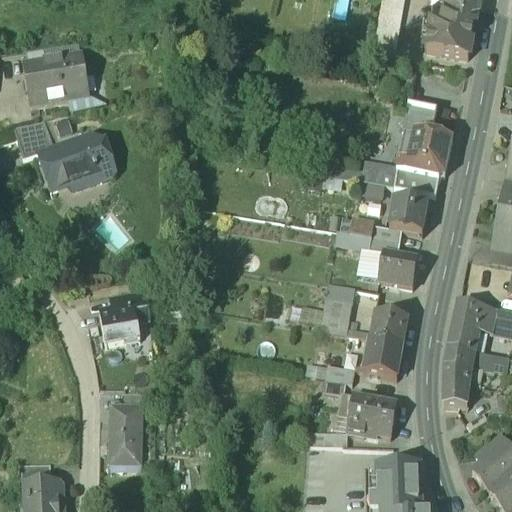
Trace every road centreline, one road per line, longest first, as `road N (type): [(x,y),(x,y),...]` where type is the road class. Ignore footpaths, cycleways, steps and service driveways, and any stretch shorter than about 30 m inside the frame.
road 1 (secondary): [(504,0),(426,344),(422,406),(451,511)]
road 2 (residential): [(0,220),(64,325),(87,391),(88,511)]
